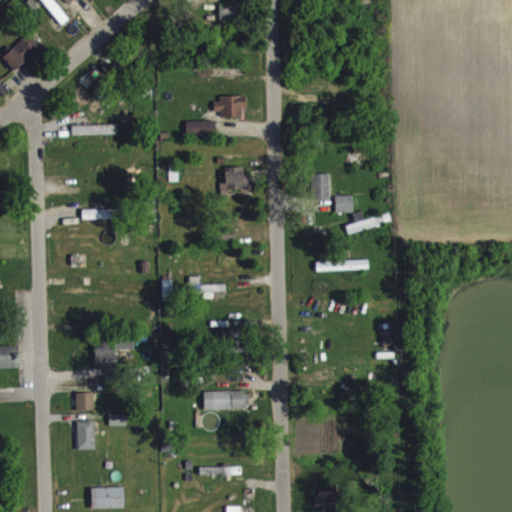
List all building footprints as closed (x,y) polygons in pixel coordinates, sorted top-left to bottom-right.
[(36,0),(63,33),(70,27),(49,0),(36,0)] [(59,0),(70,12),(84,0),(59,0)] [(237,11),(221,12),(221,27),(238,27),(237,11)] [(31,68),(45,57),(31,41),(3,64),(14,79),(29,67),(31,68)] [(243,123),(243,117),(247,116),(247,104),(215,105),(216,123),(243,123)] [(217,128),(187,129),(187,144),(217,143),(217,128)] [(118,132),(73,133),(73,143),(118,142),(118,132)] [(226,175),(226,197),(249,197),(248,174),(226,175)] [(331,206),(331,181),(314,181),(314,206),(331,206)] [(354,203),(336,203),(337,220),(354,220),(354,203)] [(346,231),(348,240),(392,231),(390,222),(346,231)] [(237,228),(222,228),(222,251),(238,251),(237,228)] [(317,279),(370,277),(370,268),(317,269),(317,279)] [(227,292),(197,292),(197,300),(205,300),(205,306),(227,306),(227,292)] [(96,347),(96,377),(118,377),(118,357),(129,357),(129,366),(134,366),(134,347),(96,347)] [(0,375),(21,375),(20,353),(0,353),(0,375)] [(206,417),(250,416),(250,398),(205,399),(206,417)] [(94,400),(78,401),(78,418),(95,418),(94,400)] [(79,457),(96,457),(96,428),(78,429),(79,457)] [(201,475),(201,483),(242,482),(242,474),(201,475)] [(125,511),(125,494),(93,495),(93,511),(125,511)] [(339,511),(339,499),(315,500),(314,511),(339,511)]
